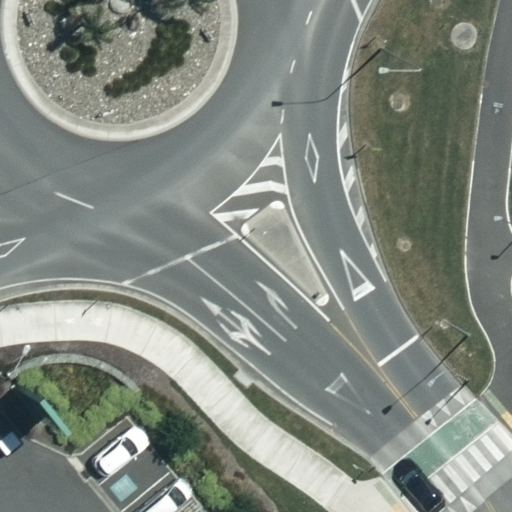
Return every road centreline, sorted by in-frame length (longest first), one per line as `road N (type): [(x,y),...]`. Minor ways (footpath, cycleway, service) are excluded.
road 1 (tertiary): [(269,38),(321,198),(396,351),(405,404)]
road 2 (tertiary): [(405,404),(283,337),(111,201)]
road 3 (secondary): [(269,38),(264,78),(238,130),(196,172),(142,198),(111,201)]
road 4 (tertiary): [(495,511),(405,404)]
